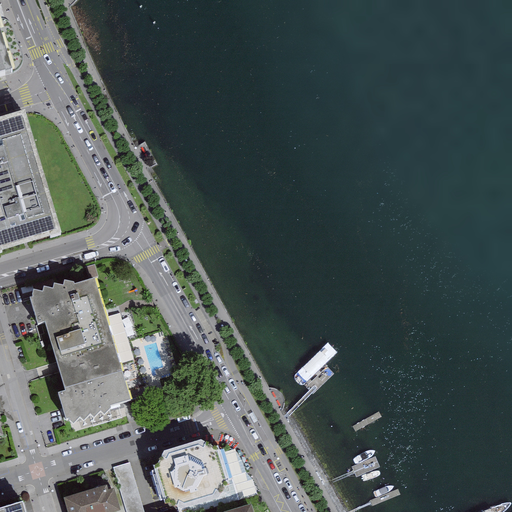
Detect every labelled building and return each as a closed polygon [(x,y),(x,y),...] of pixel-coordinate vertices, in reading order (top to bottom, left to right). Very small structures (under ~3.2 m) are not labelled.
[(0,76),(13,73),(0,30),(0,76)] [(24,114),(0,121),(0,254),(61,237),(24,114)] [(100,278),(97,266),(89,268),(92,280),(100,278)] [(130,404),(94,281),(74,287),(73,286),(65,284),(63,289),(54,287),(52,292),(44,290),(42,296),(33,293),(32,298),(32,300),(30,300),(38,327),(44,325),(65,394),(58,396),(66,422),(68,422),(69,424),(73,427),(80,420),(83,424),(90,418),(94,421),(100,414),(104,418),(110,411),(110,409),(130,404)] [(220,454),(201,443),(165,455),(155,473),(166,506),(177,511),(185,511),(218,501),(223,504),(259,491),(233,451),(220,454)] [(113,468),(125,511),(144,511),(130,463),(113,468)] [(107,485),(64,498),(67,511),(114,511),(121,510),(114,488),(108,490),(107,485)] [(254,511),(251,503),(222,511),(254,511)]
